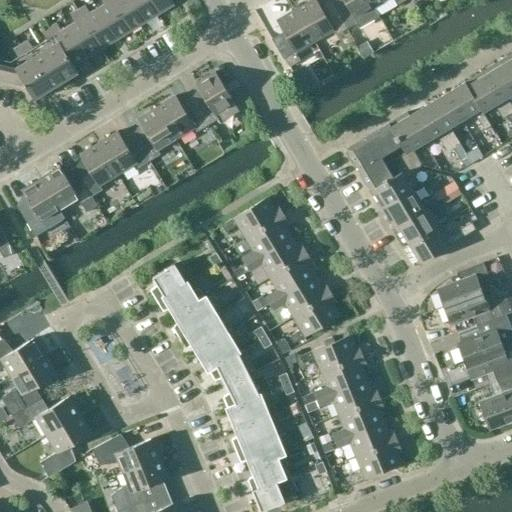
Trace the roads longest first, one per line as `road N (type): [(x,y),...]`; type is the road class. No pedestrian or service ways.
road 1 (residential): [(163,400),(110,298),(62,323),(121,420)]
road 2 (residential): [(19,158),(227,30)]
road 3 (residential): [(307,162),(511,39)]
road 4 (residential): [(388,296),(458,470)]
road 5 (residential): [(307,162),(388,296)]
road 6 (residential): [(227,30),(307,162)]
road 7 (residential): [(388,296),(503,238)]
road 8 (residential): [(210,511),(163,400)]
